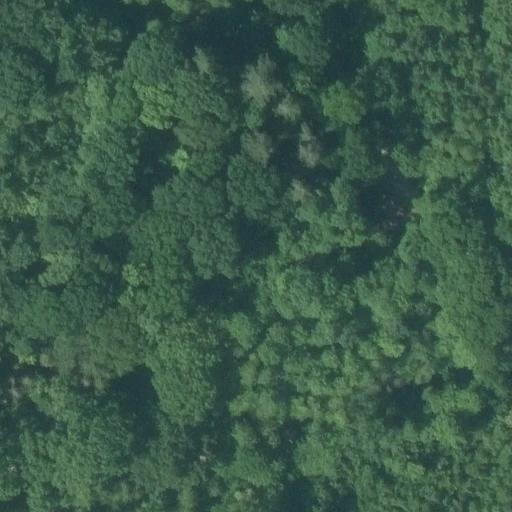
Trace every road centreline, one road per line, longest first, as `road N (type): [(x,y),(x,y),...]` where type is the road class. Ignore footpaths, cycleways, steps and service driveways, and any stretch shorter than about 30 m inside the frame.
road 1 (track): [(427,217),(227,280),(211,296),(205,336),(220,428),(206,454),(185,461),(91,457),(0,478)]
road 2 (track): [(211,296),(178,243),(143,75),(100,0)]
road 3 (track): [(292,0),(427,217)]
road 4 (track): [(511,188),(427,217),(511,360)]
